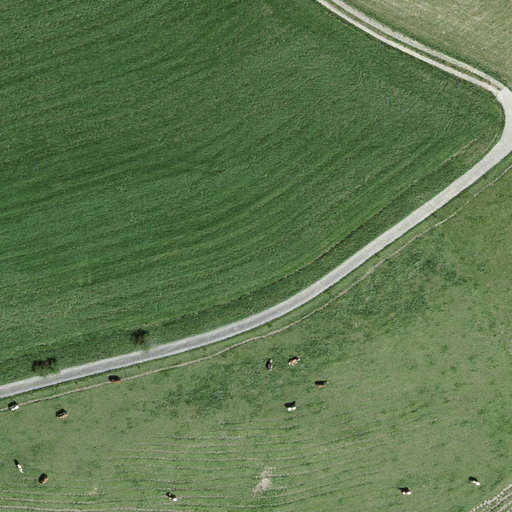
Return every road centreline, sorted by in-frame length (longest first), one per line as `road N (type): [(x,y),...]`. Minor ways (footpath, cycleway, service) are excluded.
road 1 (track): [(0,393),(226,332),(282,308),(487,163),(511,135)]
road 2 (track): [(511,108),(478,76),(330,0)]
